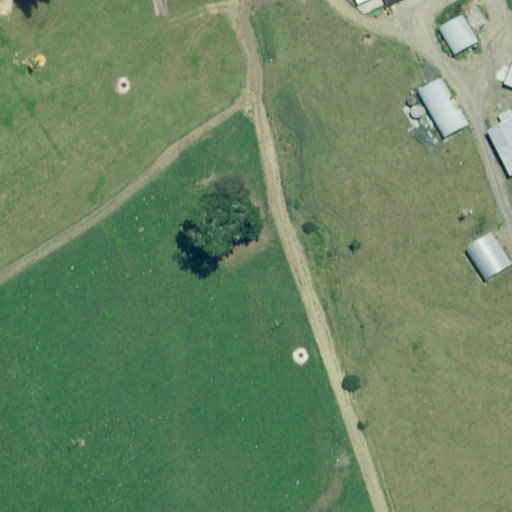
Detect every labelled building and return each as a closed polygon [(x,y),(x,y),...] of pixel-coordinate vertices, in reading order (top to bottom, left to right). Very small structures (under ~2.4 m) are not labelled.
[(480,41),(465,15),(441,29),(456,55),(480,41)] [(468,126),(442,80),(421,92),(447,138),(468,126)] [(427,114),(427,112),(427,110),(426,107),(424,106),(422,104),(420,104),(418,104),(416,105),(414,107),(413,109),(412,111),(412,114),(413,116),(415,118),(417,119),(419,119),(422,119),(424,118),(426,116),(427,114)] [(511,107),(500,113),(505,124),(492,131),(511,173),(511,107)] [(511,265),(511,260),(495,233),(469,249),(488,281),(511,265)]
